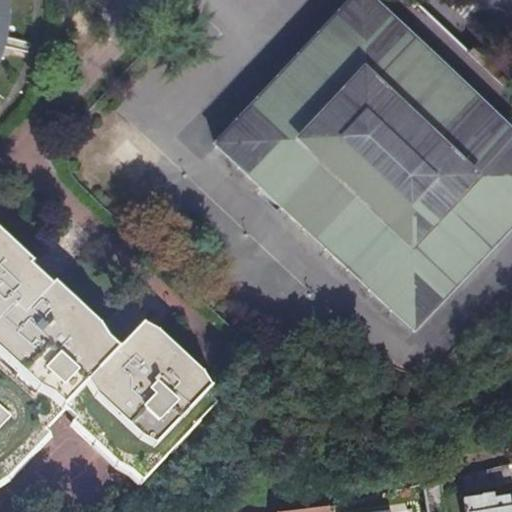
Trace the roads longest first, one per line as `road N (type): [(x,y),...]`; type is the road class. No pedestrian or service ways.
road 1 (residential): [(15,154),(199,340)]
road 2 (residential): [(163,0),(15,154)]
